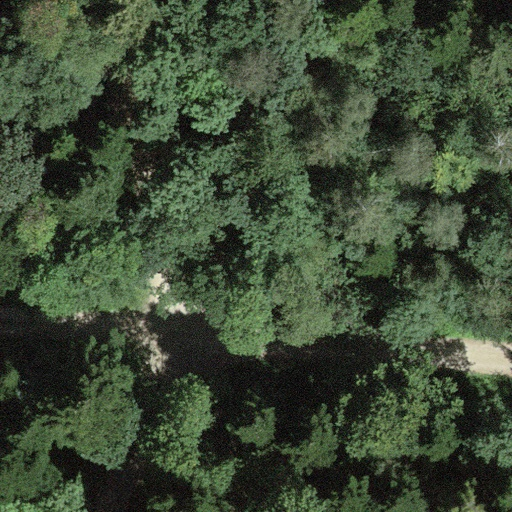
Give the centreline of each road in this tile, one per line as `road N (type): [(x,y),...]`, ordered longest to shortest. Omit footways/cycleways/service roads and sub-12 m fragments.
road 1 (track): [(103,511),(150,333),(154,236),(97,0)]
road 2 (track): [(0,319),(511,357)]
